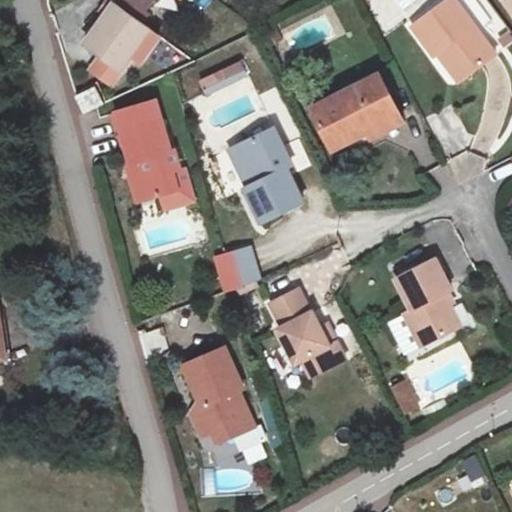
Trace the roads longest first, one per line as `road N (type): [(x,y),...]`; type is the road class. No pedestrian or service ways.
road 1 (residential): [(166,511),(30,0)]
road 2 (residential): [(324,511),(511,403)]
road 3 (residential): [(361,240),(466,193),(511,278)]
